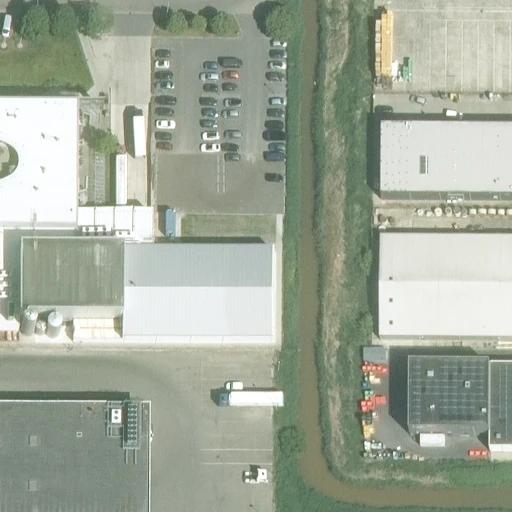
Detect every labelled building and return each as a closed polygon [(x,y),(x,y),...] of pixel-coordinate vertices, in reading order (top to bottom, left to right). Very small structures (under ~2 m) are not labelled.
[(0,332),(17,332),(17,322),(120,322),(120,343),(274,343),(274,253),(151,253),(151,215),(75,214),(76,110),(102,110),(102,109),(0,108),(0,332)] [(380,200),(511,201),(511,129),(381,128),(380,200)] [(511,241),(380,241),(379,341),(511,341),(511,241)] [(21,323),(21,333),(119,333),(119,323),(21,323)] [(511,367),(408,367),(408,436),(489,436),(489,452),(511,452),(511,367)] [(66,511),(67,448),(147,448),(147,411),(0,410),(0,511),(66,511)]
